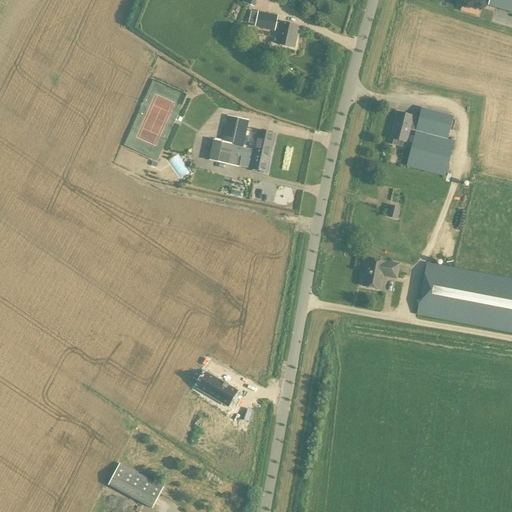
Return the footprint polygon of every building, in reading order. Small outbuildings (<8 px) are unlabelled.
[(511,0),(489,0),(488,2),(488,5),(494,7),(511,12),(511,0)] [(465,13),(477,16),(479,9),(467,6),(465,13)] [(278,16),(258,11),(258,12),(251,11),(249,17),(246,16),(245,22),(249,23),(248,27),(254,28),(255,27),(275,31),(275,29),(280,30),(277,44),(294,48),(296,39),(294,39),(297,26),(277,22),(278,16)] [(233,32),(239,35),(242,29),(236,25),(233,32)] [(445,177),(454,141),(447,139),(453,116),(421,108),(418,120),(400,115),(392,144),(402,147),(403,142),(405,142),(408,129),(415,131),(406,167),(445,177)] [(250,169),(267,173),(269,164),(267,163),(272,141),(273,142),(274,135),(258,131),(254,150),(243,148),(249,120),(227,116),(221,142),(213,140),(209,161),(239,167),(239,166),(250,168),(250,169)] [(230,187),(241,190),(244,181),(233,178),(230,187)] [(399,208),(390,206),(388,217),(396,219),(399,208)] [(396,278),(398,265),(366,259),(364,267),(366,268),(363,287),(380,290),(383,276),(396,278)] [(511,333),(511,279),(453,268),(426,263),(416,315),(511,333)] [(236,392),(206,375),(198,388),(228,405),(236,392)] [(108,485),(152,508),(164,487),(119,463),(108,485)]
